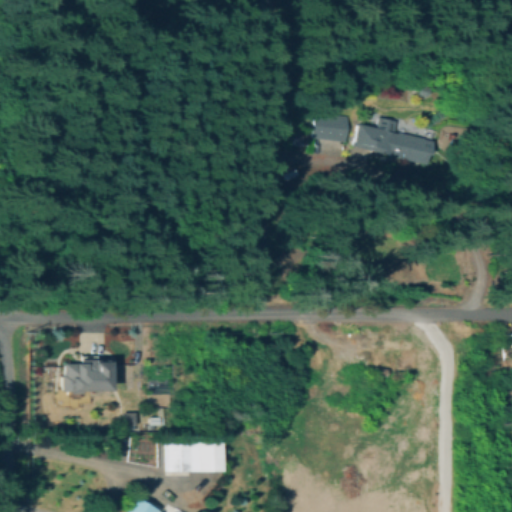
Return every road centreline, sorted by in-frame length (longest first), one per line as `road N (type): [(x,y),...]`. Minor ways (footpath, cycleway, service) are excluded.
road 1 (residential): [(511,315),(0,318)]
road 2 (residential): [(253,317),(256,0)]
road 3 (residential): [(2,319),(4,511)]
